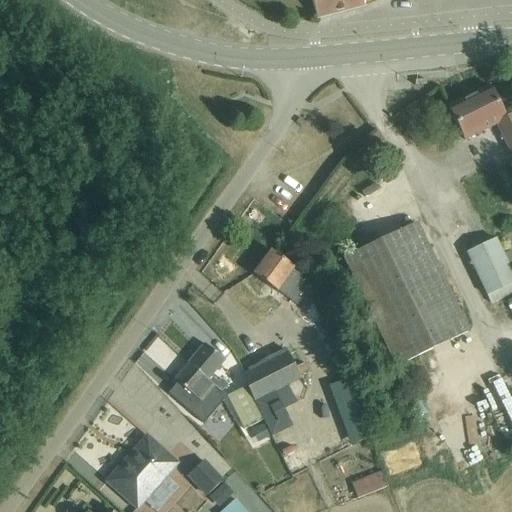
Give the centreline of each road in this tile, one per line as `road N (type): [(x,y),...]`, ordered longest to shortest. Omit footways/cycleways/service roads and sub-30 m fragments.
road 1 (unclassified): [(7,511),(269,140),(308,58)]
road 2 (tertiary): [(79,0),(152,37),(208,53),(308,58)]
road 3 (tertiary): [(308,58),(511,41)]
